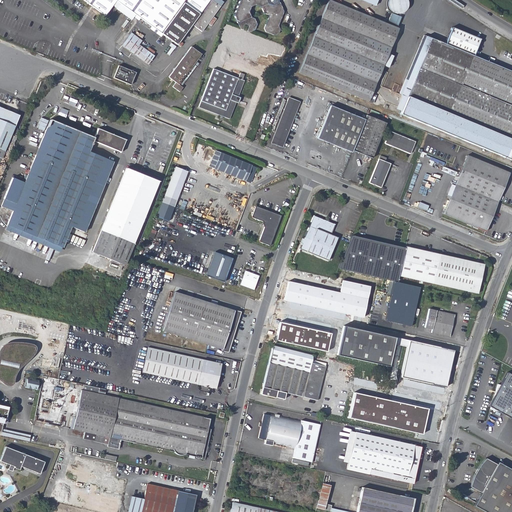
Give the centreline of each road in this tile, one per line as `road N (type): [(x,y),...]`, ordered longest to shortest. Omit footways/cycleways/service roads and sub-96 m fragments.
road 1 (residential): [(313,176),(266,303),(215,511)]
road 2 (residential): [(313,176),(57,70),(2,68)]
road 3 (residential): [(431,511),(474,344),(507,256)]
road 4 (residential): [(507,256),(313,176)]
road 5 (unknown): [(434,496),(341,470),(331,446),(335,431)]
road 6 (unknown): [(155,76),(162,101),(187,104),(213,46),(211,33)]
